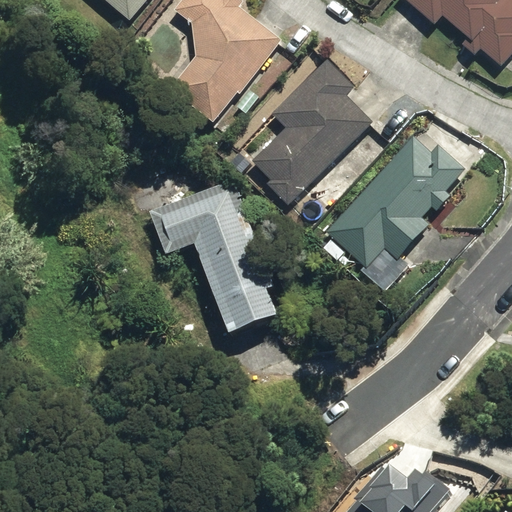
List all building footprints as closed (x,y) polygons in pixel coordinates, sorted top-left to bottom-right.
[(100,0),(130,24),(150,0),(100,0)] [(171,93),(215,126),(238,95),(240,97),(282,43),(226,0),(185,0),(175,13),(193,27),(197,59),(171,93)] [(443,18),(503,69),(511,58),(511,0),(404,0),(436,27),(443,18)] [(309,189),(328,209),(356,181),(338,162),(375,125),(347,97),(354,90),(326,62),(271,115),(287,132),(254,164),(273,184),(269,188),(289,209),(309,189)] [(236,109),(246,117),(259,100),(249,92),(236,109)] [(254,126),(260,132),(272,120),(266,114),(254,126)] [(328,236),(367,272),(386,251),(398,263),(430,228),(422,220),(432,209),(438,215),(451,199),(446,195),(466,173),(438,149),(431,157),(414,140),(328,236)] [(231,166),(242,176),(251,166),(239,156),(231,166)] [(197,248),(231,340),(278,322),(268,297),(275,294),(233,184),(151,216),(168,259),(197,248)]
